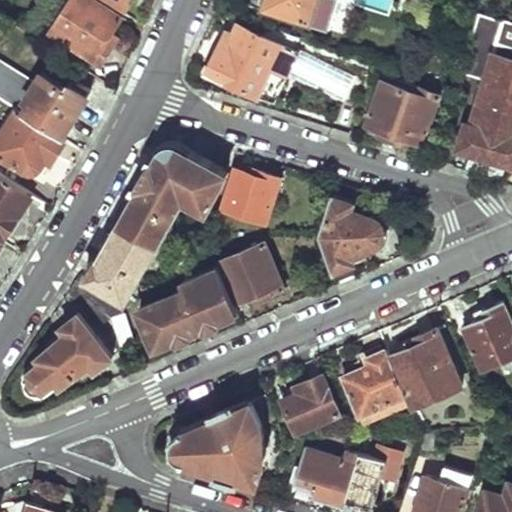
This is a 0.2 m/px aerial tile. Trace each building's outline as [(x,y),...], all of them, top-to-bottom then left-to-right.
[(95,0),(69,0),(51,29),(101,61),(118,35),(112,31),(121,17),(95,0)] [(251,0),(251,5),(310,24),(317,0),(251,0)] [(466,121),(458,146),(472,151),(468,164),(501,174),(505,160),(511,161),(511,21),(484,13),(482,12),(464,70),(480,75),(475,90),(480,92),(470,122),(466,121)] [(228,29),(207,68),(257,95),(258,94),(284,44),(239,22),(234,32),(228,29)] [(284,44),(258,94),(274,101),(300,52),(284,44)] [(0,57),(0,95),(17,106),(63,134),(92,89),(73,77),(67,85),(45,70),(38,81),(0,57)] [(383,80),(365,131),(379,136),(381,133),(407,142),(409,138),(424,143),(441,92),(422,86),(420,93),(383,80)] [(0,134),(0,155),(25,172),(31,174),(34,173),(36,172),(39,172),(39,171),(41,168),(48,157),(53,160),(67,137),(63,134),(17,106),(0,134)] [(156,156),(121,219),(159,241),(184,197),(207,210),(229,171),(182,145),(181,145),(174,143),(170,143),(167,143),(163,146),(159,151),(156,156)] [(238,163),(223,207),(266,221),(280,177),(238,163)] [(0,172),(0,229),(7,233),(19,214),(14,212),(27,189),(0,172)] [(333,194),(320,237),(339,284),(355,277),(350,265),(379,256),(376,246),(377,247),(378,246),(382,241),(385,235),(386,229),(385,227),(382,221),(376,216),(374,215),(352,209),(354,201),(333,194)] [(121,219),(90,277),(127,297),(159,241),(121,219)] [(188,239),(175,250),(183,260),(189,255),(197,249),(188,239)] [(265,241),(222,259),(241,306),(285,288),(265,241)] [(175,250),(167,257),(175,266),(183,260),(175,250)] [(183,260),(175,266),(181,273),(195,262),(189,255),(183,260)] [(187,287),(140,307),(156,345),(239,312),(219,265),(219,264),(182,280),(187,287)] [(82,272),(70,291),(100,325),(114,316),(122,342),(134,339),(125,309),(82,272)] [(511,315),(505,299),(461,317),(483,367),(511,354),(511,315)] [(29,370),(28,375),(29,379),(30,384),(33,386),(36,389),(39,390),(46,388),(57,380),(62,385),(92,362),(96,368),(114,354),(80,310),(63,324),(68,331),(38,353),(41,357),(40,359),(31,366),(29,370)] [(438,327),(387,348),(411,403),(412,406),(464,384),(438,327)] [(387,348),(340,368),(363,423),(411,403),(387,348)] [(323,372),(280,390),(296,429),(340,410),(323,372)] [(168,443),(168,449),(169,455),(173,459),(180,463),(189,465),(189,464),(191,459),(258,481),(265,456),(263,422),(251,399),(190,427),(185,422),(180,425),(175,428),(172,432),(170,436),(168,443)] [(270,404),(262,407),(267,421),(277,417),(270,404)] [(295,464),(292,472),(297,473),(295,479),(302,481),(300,489),(331,498),(343,458),(307,446),(300,465),(295,464)] [(373,507),(383,473),(394,477),(401,453),(379,446),(376,455),(346,446),(343,458),(331,498),(345,503),(343,508),(354,511),(358,502),(373,507)] [(425,474),(413,511),(461,511),(469,488),(425,474)] [(486,488),(478,511),(511,511),(511,483),(511,484),(508,495),(486,488)] [(63,511),(27,501),(26,502),(23,511),(63,511)] [(23,511),(26,502),(5,507),(5,511),(0,511),(23,511)]
